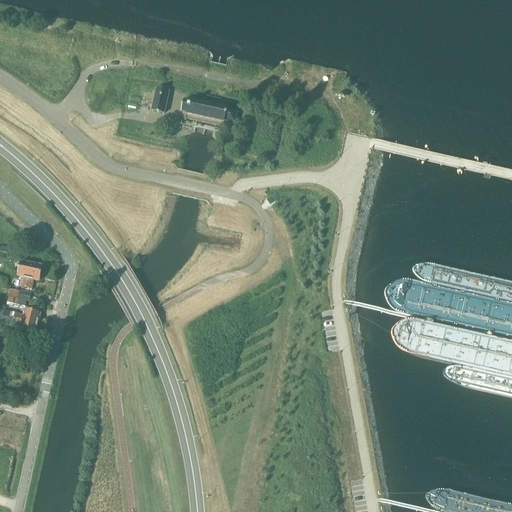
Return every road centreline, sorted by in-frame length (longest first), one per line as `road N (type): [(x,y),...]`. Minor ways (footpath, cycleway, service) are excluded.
road 1 (primary): [(197,511),(171,386),(129,293),(70,212),(0,145)]
road 2 (unclassified): [(0,76),(121,170),(233,195),(246,184),(287,179),(351,182)]
road 3 (tertiary): [(18,511),(71,267),(0,189)]
road 4 (unclassified): [(351,182),(335,296),(372,511)]
road 5 (track): [(253,84),(276,78),(323,93),(357,142)]
